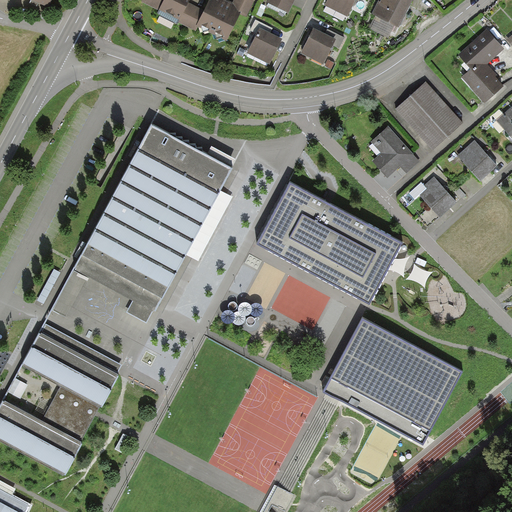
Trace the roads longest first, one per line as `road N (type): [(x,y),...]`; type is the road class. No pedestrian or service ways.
road 1 (tertiary): [(308,96),(219,92),(65,40)]
road 2 (tertiary): [(477,0),(377,74),(308,96)]
road 3 (residential): [(386,198),(511,329)]
road 4 (residential): [(386,198),(511,85)]
road 5 (secondary): [(0,161),(65,40)]
road 6 (residential): [(308,96),(313,126),(386,198)]
